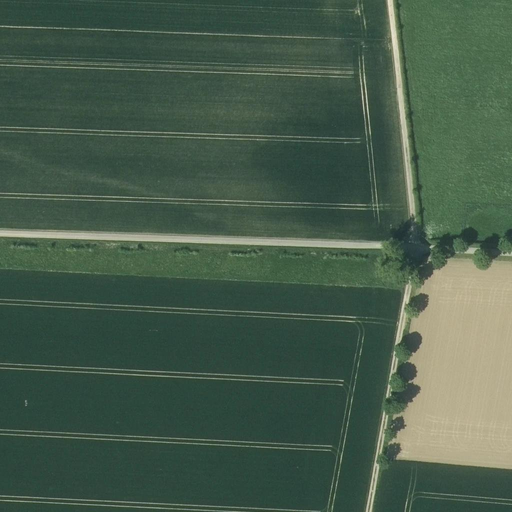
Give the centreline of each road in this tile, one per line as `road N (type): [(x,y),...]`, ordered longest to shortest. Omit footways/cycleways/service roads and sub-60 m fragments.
road 1 (track): [(367,511),(415,248),(388,0)]
road 2 (track): [(511,253),(0,234)]
